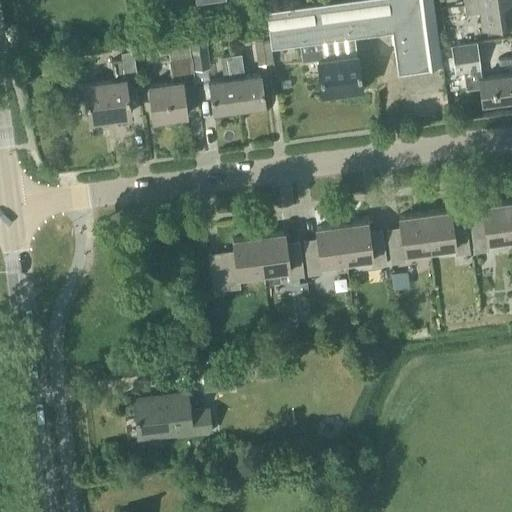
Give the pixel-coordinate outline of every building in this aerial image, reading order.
[(323,0),(265,8),(268,29),(270,45),(299,41),(301,57),(322,54),(320,38),(354,33),(369,31),(390,28),(396,71),(421,68),(432,66),(442,65),(433,0),(323,0)] [(481,25),(511,21),(511,0),(503,0),(464,5),(465,14),(479,12),(481,25)] [(210,67),(206,36),(189,38),(193,70),(210,67)] [(271,46),(269,46),(267,38),(254,40),(257,64),(274,62),(271,46)] [(193,79),(190,56),(188,39),(166,42),(168,59),(171,80),(147,84),(152,119),(186,114),(181,81),(193,79)] [(480,77),(478,59),(476,42),(451,45),(455,74),(463,73),(465,89),(479,87),(481,102),(511,98),(511,91),(510,73),(480,77)] [(124,73),(136,72),(133,50),(121,51),(122,58),(111,60),(114,79),(83,83),(88,119),(129,113),(124,73)] [(238,107),(264,104),(259,73),(244,75),(240,53),(230,54),(238,107)] [(212,111),(238,107),(230,54),(220,56),(223,78),(208,80),(212,111)] [(321,93),(361,87),(356,54),(317,59),(321,93)] [(20,64),(25,82),(35,79),(31,61),(20,64)] [(487,241),(511,238),(506,201),(481,204),(482,215),(469,217),(473,252),(488,250),(487,241)] [(454,254),(469,252),(464,218),(451,220),(449,209),(424,212),(429,249),(453,246),(454,254)] [(404,253),(429,249),(424,212),(398,216),(399,227),(386,229),(390,263),(405,261),(404,253)] [(371,266),(386,264),(381,229),(368,231),(366,220),(340,223),(346,261),(370,257),(371,266)] [(321,264),(346,261),(340,223),(315,227),(316,238),(303,240),(307,274),(322,272),(321,264)] [(288,277),(303,275),(298,240),(284,242),(283,231),(257,235),(263,272),(287,269),(288,277)] [(238,276),(263,272),(257,235),(232,238),(233,249),(207,253),(212,290),(240,286),(238,276)] [(392,287),(408,285),(407,272),(391,275),(392,287)] [(204,389),(234,385),(231,364),(201,367),(204,389)] [(137,439),(210,430),(207,407),(188,410),(186,391),(132,398),(137,439)] [(201,491),(214,491),(214,481),(214,479),(202,479),(201,491)]
